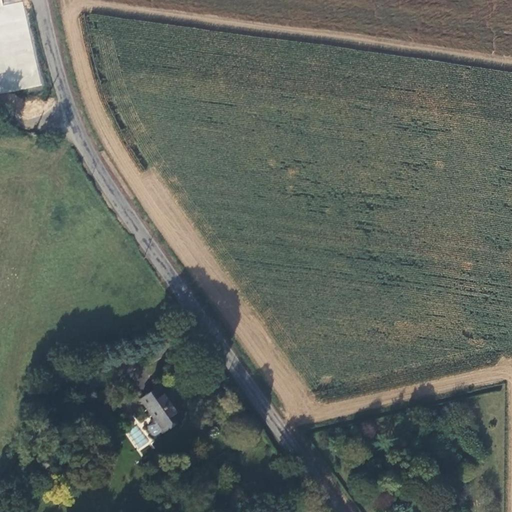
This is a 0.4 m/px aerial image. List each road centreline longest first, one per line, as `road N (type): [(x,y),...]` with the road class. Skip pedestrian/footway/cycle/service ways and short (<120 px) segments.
road 1 (tertiary): [(41,0),(73,126),(337,511)]
road 2 (track): [(73,126),(42,227),(0,425)]
